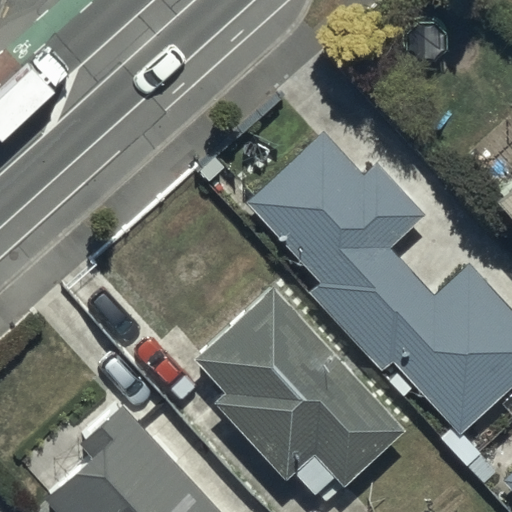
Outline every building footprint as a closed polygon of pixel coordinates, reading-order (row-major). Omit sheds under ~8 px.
[(363,174),(324,132),(247,205),(320,283),(308,293),(379,368),(387,360),(458,435),(511,384),(511,313),(463,262),(432,291),(391,247),(422,218),(373,165),(363,174)] [(511,174),(496,191),(499,194),(488,204),(511,229),(511,174)] [(402,428),(267,286),(189,360),(222,395),(214,403),(284,476),(295,467),(318,491),(332,477),(340,486),(402,428)] [(217,511),(116,404),(72,445),(87,460),(41,503),(48,511),(217,511)] [(511,471),(503,479),(511,488),(511,471)]
